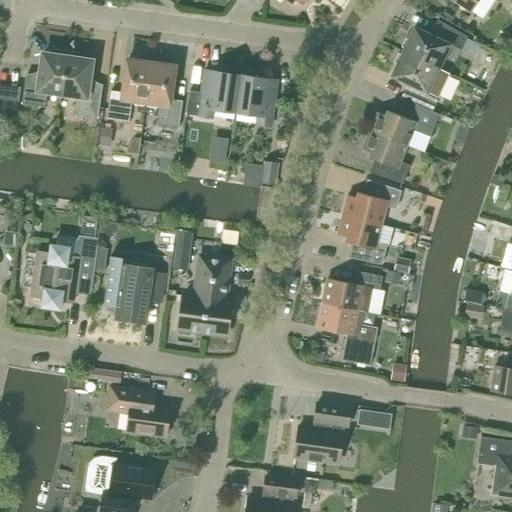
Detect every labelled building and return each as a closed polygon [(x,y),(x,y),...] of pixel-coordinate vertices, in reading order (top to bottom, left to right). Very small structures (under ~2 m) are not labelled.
[(453,0),(470,11),(477,0),(494,0),(498,3),(499,0),(453,0)] [(434,36),(414,27),(403,51),(439,68),(450,44),(461,50),(467,36),(441,22),(434,36)] [(39,78),(26,76),(22,103),(45,107),(47,92),(62,94),(68,51),(51,48),(50,49),(45,54),(43,53),(39,78)] [(98,117),(102,87),(88,85),(92,60),(90,60),(86,55),(86,53),(68,51),(62,94),(77,96),(75,114),(98,117)] [(405,99),(416,104),(432,111),(442,89),(431,84),(439,68),(403,51),(391,75),(411,85),(405,99)] [(151,63),(127,59),(123,92),(111,91),(107,118),(129,122),(132,101),(146,102),(151,63)] [(170,99),(175,66),(151,63),(146,102),(159,104),(157,125),(178,128),(182,101),(170,99)] [(186,114),(212,118),(213,109),(236,112),(241,75),(204,70),(201,92),(189,90),(186,114)] [(258,115),(257,124),(271,126),(277,80),(241,75),(236,112),(258,115)] [(20,91),(7,89),(5,104),(0,103),(0,115),(16,118),(20,91)] [(385,115),(377,111),(369,130),(405,144),(410,129),(427,135),(435,112),(432,111),(416,104),(410,119),(387,110),(385,115)] [(369,130),(362,149),(371,152),(369,157),(374,159),(369,172),(402,183),(408,164),(399,161),(405,144),(369,130)] [(109,133),(101,132),(99,147),(107,149),(109,133)] [(213,137),(210,161),(225,163),(228,138),(213,137)] [(263,161),(260,183),(275,185),(278,162),(263,161)] [(357,197),(347,195),(342,214),(381,225),(386,206),(396,208),(401,191),(367,179),(364,193),(358,192),(357,197)] [(351,243),(347,257),(382,264),(386,246),(376,243),(381,225),(342,214),(337,234),(346,236),(345,241),(351,243)] [(179,229),(174,267),(187,269),(192,231),(179,229)] [(159,244),(173,246),(174,231),(161,230),(159,244)] [(4,231),(2,245),(16,247),(18,232),(4,231)] [(68,248),(51,245),(50,253),(37,252),(31,296),(44,297),(43,306),(60,308),(61,300),(74,302),(78,272),(93,274),(98,238),(78,235),(75,257),(67,256),(68,248)] [(121,265),(123,258),(110,256),(103,305),(115,307),(116,306),(119,306),(118,318),(143,322),(146,300),(160,302),(164,274),(150,272),(151,268),(125,265),(125,266),(121,265)] [(226,334),(231,301),(225,300),(230,260),(200,257),(195,296),(183,295),(179,328),(226,334)] [(407,273),(409,264),(389,260),(387,269),(407,273)] [(398,284),(400,273),(386,270),(384,281),(398,284)] [(372,288),(379,289),(382,276),(358,271),(356,284),(327,279),(323,303),(368,311),(372,288)] [(466,290),(463,301),(481,305),(483,294),(466,290)] [(323,303),(318,327),(347,333),(341,360),(370,365),(377,327),(362,324),(364,311),(368,312),(368,311),(323,303)] [(466,304),(464,317),(482,320),(484,307),(466,304)] [(511,310),(503,309),(499,335),(511,336),(511,310)] [(392,356),(394,343),(380,341),(378,354),(392,356)] [(316,351),(314,361),(322,363),(324,353),(316,351)] [(392,363),(390,380),(404,381),(406,364),(392,363)] [(511,368),(511,369),(494,366),(491,390),(511,392),(511,368)] [(119,383),(121,372),(101,369),(99,381),(119,383)] [(155,392),(110,386),(107,409),(129,412),(126,431),(166,436),(170,408),(153,406),(155,392)] [(298,426),(294,456),(338,462),(344,425),(348,425),(350,408),(317,403),(314,421),(316,421),(315,429),(298,426)] [(463,426),(461,438),(477,440),(478,428),(463,426)] [(511,440),(481,436),(477,463),(496,465),(493,493),(511,495),(511,440)] [(132,511),(135,496),(151,499),(155,469),(101,462),(95,463),(91,467),(89,479),(111,482),(109,492),(103,491),(100,511),(132,511)] [(317,478),(319,466),(306,464),(304,476),(317,478)] [(248,498),(245,511),(290,511),(293,496),(296,496),(298,480),(266,476),(263,492),(265,492),(264,500),(248,498)] [(318,481),(306,479),(304,492),(317,494),(318,481)] [(433,503),(431,511),(447,511),(449,505),(433,503)]
